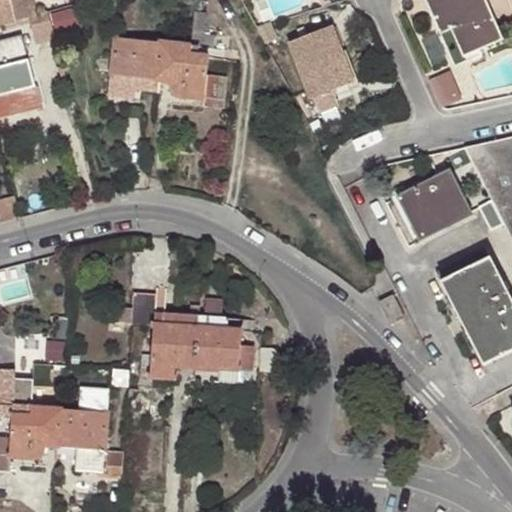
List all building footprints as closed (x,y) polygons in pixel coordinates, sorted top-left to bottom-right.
[(0,0),(0,24),(15,20),(10,0),(0,0)] [(427,0),(442,32),(452,26),(464,55),(480,47),(502,38),(484,0),(427,0)] [(257,26),(266,42),(276,39),(270,22),(257,26)] [(354,81),(331,24),(291,41),(319,111),(339,104),(333,89),(354,81)] [(452,26),(442,32),(456,62),(473,55),(475,61),(484,57),(480,47),(464,55),(452,26)] [(0,41),(0,67),(27,60),(21,36),(0,41)] [(159,67),(162,42),(115,36),(112,56),(96,54),(95,69),(109,70),(109,85),(155,93),(159,67)] [(208,47),(162,42),(159,67),(206,73),(208,47)] [(0,117),(40,107),(27,60),(0,67),(0,117)] [(206,73),(159,67),(155,93),(204,99),(203,105),(223,107),(227,75),(206,73)] [(455,70),(434,75),(441,104),(462,99),(455,70)] [(511,137),(467,147),(493,200),(505,222),(511,235),(511,137)] [(473,214),(450,170),(398,198),(407,217),(411,214),(423,239),(473,214)] [(0,221),(18,217),(13,196),(0,199),(0,221)] [(505,222),(493,200),(479,206),(491,229),(505,222)] [(511,349),(511,299),(485,249),(438,272),(486,363),(511,349)] [(136,321),(153,322),(154,312),(156,296),(138,294),(136,321)] [(405,315),(395,295),(382,302),(391,322),(405,315)] [(196,344),(238,346),(239,329),(226,328),(227,316),(221,316),(222,300),(205,299),(203,315),(197,314),(196,344)] [(153,322),(152,341),(196,344),(197,314),(165,312),(164,323),(153,322)] [(173,365),(195,367),(196,344),(152,341),(151,364),(150,377),(172,378),(173,365)] [(238,346),(196,344),(195,367),(236,369),(238,346)] [(278,369),(277,348),(259,347),(258,369),(278,369)] [(10,406),(31,406),(33,378),(12,377),(10,406)] [(79,408),(59,407),(58,427),(56,445),(77,446),(75,468),(103,469),(107,388),(80,388),(79,408)] [(11,414),(11,425),(58,427),(59,407),(31,406),(31,415),(11,414)] [(58,427),(11,425),(10,436),(0,436),(0,468),(9,469),(9,456),(20,457),(32,459),(37,457),(41,454),(44,449),(46,444),(56,445),(58,427)]
